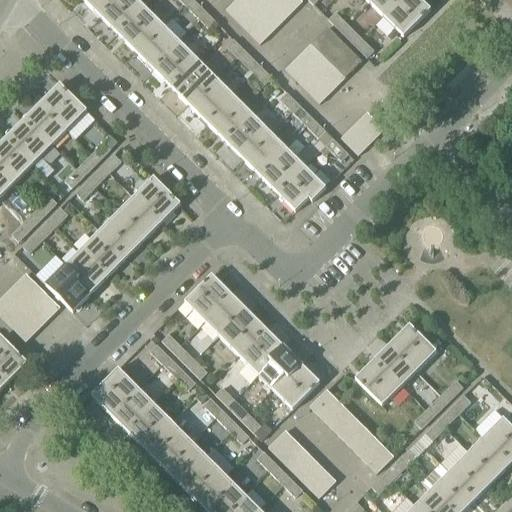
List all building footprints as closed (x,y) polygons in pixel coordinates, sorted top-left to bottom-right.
[(85,0),(83,3),(97,18),(114,0),(85,0)] [(114,0),(97,18),(117,37),(144,10),(133,0),(114,0)] [(245,0),(238,0),(234,5),(251,22),(259,14),(245,0)] [(262,0),(245,0),(259,14),(268,5),(262,0)] [(279,0),(273,0),(268,5),(285,22),(293,14),(279,0)] [(295,0),(279,0),(293,14),(301,5),(295,0)] [(374,0),(368,6),(383,21),(403,0),(374,0)] [(416,0),(403,0),(383,21),(402,40),(430,13),(416,0)] [(190,1),(183,8),(195,19),(201,12),(190,1)] [(225,14),(242,31),(251,22),(234,5),(225,14)] [(268,5),(259,14),(276,31),(285,22),(268,5)] [(117,37),(136,57),(163,30),(144,10),(117,37)] [(259,14),(251,22),(268,39),(276,31),(259,14)] [(218,28),(206,16),(199,23),(211,35),(218,28)] [(327,23),(339,35),(346,28),(334,16),(327,23)] [(251,22),(242,31),(259,48),(268,39),(251,22)] [(136,57),(151,71),(178,44),(163,30),(136,57)] [(310,48),(326,65),(344,82),(361,65),(327,31),(310,48)] [(343,39),(355,50),(361,43),(350,32),(343,39)] [(226,50),(237,61),(244,54),(233,43),(226,50)] [(361,43),(355,50),(366,61),(373,54),(361,43)] [(151,71),(170,90),(197,64),(178,44),(151,71)] [(310,48),(301,57),(318,73),(326,65),(310,48)] [(244,54),(237,61),(248,73),(255,66),(244,54)] [(301,57),(293,65),(310,82),(318,73),(301,57)] [(170,90),(189,110),(216,83),(197,64),(170,90)] [(285,73),(301,90),(310,82),(293,65),(285,73)] [(326,65),(318,73),(335,90),(344,82),(326,65)] [(271,81),(259,69),(252,76),(264,88),(271,81)] [(318,73),(310,82),(327,99),(335,90),(318,73)] [(310,82),(301,90),(318,107),(327,99),(310,82)] [(189,110),(204,125),(231,98),(216,83),(189,110)] [(59,87),(39,107),(67,134),(86,114),(59,87)] [(279,103),(291,115),(298,108),(286,96),(279,103)] [(204,125),(224,144),(251,117),(231,98),(204,125)] [(39,107),(24,122),(52,149),(67,134),(39,107)] [(298,108),(291,115),(302,126),(309,119),(298,108)] [(366,116),(358,125),(374,142),(383,133),(366,116)] [(224,144),(244,164),(271,137),(251,117),(224,144)] [(24,122),(5,141),(32,169),(52,149),(24,122)] [(325,135),(313,123),(306,130),(318,142),(325,135)] [(358,125),(349,133),(366,150),(374,142),(358,125)] [(366,150),(349,133),(340,142),(357,159),(366,150)] [(244,164),(258,178),(285,151),(271,137),(244,164)] [(5,141),(0,146),(0,174),(13,188),(32,169),(5,141)] [(347,158),(332,143),(326,150),(340,165),(347,158)] [(102,147),(91,158),(98,164),(109,153),(102,147)] [(258,178),(277,198),(304,171),(285,151),(258,178)] [(98,164),(91,158),(80,169),(87,176),(98,164)] [(113,158),(101,170),(108,177),(120,165),(113,158)] [(304,171),(277,198),(294,215),(308,202),(311,205),(325,191),(304,171)] [(64,185),(71,192),(83,180),(76,173),(64,185)] [(0,174),(0,200),(13,188),(0,174)] [(97,174),(86,185),(93,192),(104,181),(97,174)] [(153,181),(132,201),(159,228),(180,208),(153,181)] [(93,192),(86,185),(75,196),(82,203),(93,192)] [(49,200),(38,211),(45,218),(56,207),(49,200)] [(132,201),(118,215),(145,242),(159,228),(132,201)] [(45,218),(38,211),(27,222),(34,229),(45,218)] [(60,212),(48,224),(55,231),(67,219),(60,212)] [(118,215),(99,235),(125,262),(145,242),(118,215)] [(11,238),(18,245),(30,233),(23,226),(11,238)] [(44,228),(33,239),(40,246),(51,235),(44,228)] [(99,235),(79,255),(106,282),(125,262),(99,235)] [(40,246),(33,239),(22,250),(29,257),(40,246)] [(79,255),(64,269),(91,296),(106,282),(79,255)] [(91,296),(64,269),(45,289),(72,316),(91,296)] [(25,277),(17,286),(34,303),(42,295),(25,277)] [(184,305),(204,326),(231,299),(211,278),(184,305)] [(17,286),(8,294),(25,311),(34,303),(17,286)] [(8,294),(0,302),(17,320),(25,311),(8,294)] [(42,295),(34,303),(51,320),(59,312),(42,295)] [(204,326),(219,341),(246,314),(231,299),(204,326)] [(0,320),(8,328),(17,320),(0,302),(0,320)] [(34,303),(25,311),(42,328),(51,320),(34,303)] [(25,311),(17,320),(34,337),(42,328),(25,311)] [(219,341),(238,360),(265,333),(246,314),(219,341)] [(17,320),(8,328),(25,345),(34,337),(17,320)] [(408,328),(391,345),(418,373),(435,355),(408,328)] [(238,360),(258,380),(285,353),(265,333),(238,360)] [(161,345),(173,356),(180,349),(168,338),(161,345)] [(0,339),(0,380),(6,387),(27,366),(0,339)] [(391,345),(375,362),(402,389),(418,373),(391,345)] [(149,355),(161,367),(168,359),(156,348),(149,355)] [(258,380),(272,393),(299,366),(285,353),(258,380)] [(177,360),(188,372),(195,365),(184,354),(177,360)] [(168,359),(161,367),(172,378),(179,371),(168,359)] [(402,389),(375,362),(354,382),(381,409),(402,389)] [(195,365),(188,372),(199,383),(206,376),(195,365)] [(299,366),(272,393),(292,413),(319,386),(299,366)] [(90,399),(109,418),(136,390),(117,372),(90,399)] [(195,387),(183,375),(176,382),(188,394),(195,387)] [(455,384),(442,397),(449,403),(462,391),(455,384)] [(109,418),(125,433),(152,406),(136,390),(109,418)] [(215,399),(227,411),(234,403),(222,391),(215,399)] [(309,410),(317,418),(334,402),(326,393),(309,410)] [(449,403),(442,397),(430,409),(437,416),(449,403)] [(463,398),(450,410),(457,417),(470,405),(463,398)] [(203,409),(214,420),(221,413),(210,402),(203,409)] [(317,418),(326,427),(342,410),(334,402),(317,418)] [(125,433),(144,453),(171,426),(152,406),(125,433)] [(231,414),(242,425),(249,419),(238,407),(231,414)] [(326,427),(334,435),(351,418),(342,410),(326,427)] [(221,413),(214,420),(225,432),(233,424),(221,413)] [(414,425),(420,432),(433,420),(426,413),(414,425)] [(446,414),(435,426),(442,433),(454,421),(446,414)] [(334,435),(342,443),(359,427),(351,418),(334,435)] [(249,419),(242,425),(253,437),(260,430),(249,419)] [(511,431),(502,421),(482,441),(509,468),(511,465),(511,431)] [(144,453),(163,471),(190,444),(171,426),(144,453)] [(442,433),(435,426),(424,437),(431,444),(442,433)] [(342,443),(351,452),(367,435),(359,427),(342,443)] [(246,438),(236,428),(229,435),(239,445),(246,438)] [(267,451),(276,460),(293,443),(284,434),(267,451)] [(351,452),(359,460),(376,443),(367,435),(351,452)] [(482,441),(467,457),(494,484),(509,468),(482,441)] [(276,460),(284,468),(301,451),(293,443),(276,460)] [(359,460),(367,469),(384,452),(376,443),(359,460)] [(163,471),(178,487),(205,459),(190,444),(163,471)] [(284,468),(293,476),(310,459),(301,451),(284,468)] [(384,452),(367,469),(376,477),(392,460),(384,452)] [(409,452),(397,464),(404,471),(416,459),(409,452)] [(256,462),(267,474),(275,466),(264,455),(256,462)] [(467,457),(448,475),(475,502),(494,484),(467,457)] [(178,487),(198,506),(225,479),(205,459),(178,487)] [(293,476),(301,485),(318,468),(310,459),(293,476)] [(275,466),(267,474),(278,485),(286,477),(275,466)] [(301,485),(310,493),(326,476),(318,468),(301,485)] [(393,468),(382,479),(389,486),(400,475),(393,468)] [(448,475),(428,495),(445,511),(465,511),(475,502),(448,475)] [(326,476),(310,493),(318,501),(335,484),(326,476)] [(198,506),(203,511),(226,511),(242,497),(225,479),(198,506)] [(389,486),(382,479),(371,490),(378,497),(389,486)] [(301,494),(290,482),(282,489),(294,501),(301,494)] [(445,511),(428,495),(413,510),(414,511),(445,511)] [(226,511),(257,511),(242,497),(226,511)]
